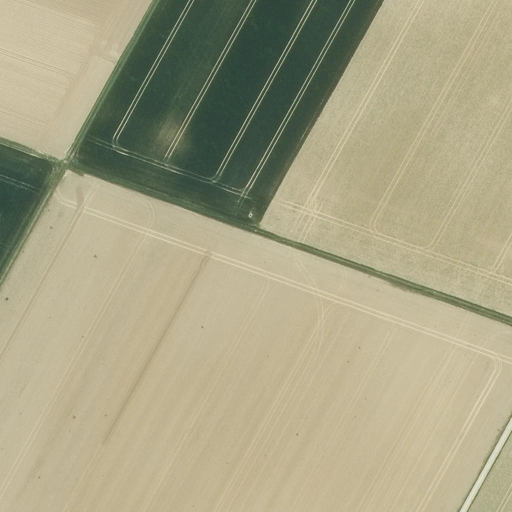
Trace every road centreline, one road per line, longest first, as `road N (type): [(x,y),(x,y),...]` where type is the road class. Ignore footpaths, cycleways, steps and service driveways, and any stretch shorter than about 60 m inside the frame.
road 1 (track): [(68,163),(511,322)]
road 2 (track): [(68,163),(157,0)]
road 3 (track): [(0,282),(68,163)]
